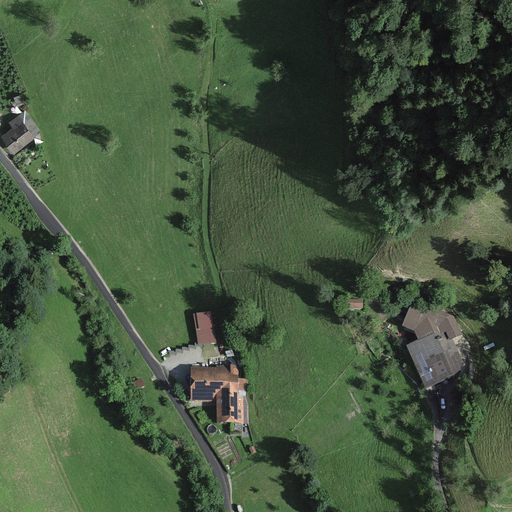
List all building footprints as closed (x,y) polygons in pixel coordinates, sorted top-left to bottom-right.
[(16,127),(3,136),(14,151),(43,130),(27,108),(10,119),(16,127)] [(418,344),(409,347),(427,388),(456,375),(459,361),(450,342),(462,337),(454,318),(415,303),(402,333),(415,335),(418,344)] [(210,316),(195,318),(199,345),(214,343),(210,316)] [(216,369),(191,369),(191,403),(217,403),(217,425),(244,425),(244,393),(250,393),(250,379),(239,379),(239,370),(234,366),(216,366),(216,369)] [(137,377),(129,382),(135,391),(143,386),(137,377)]
